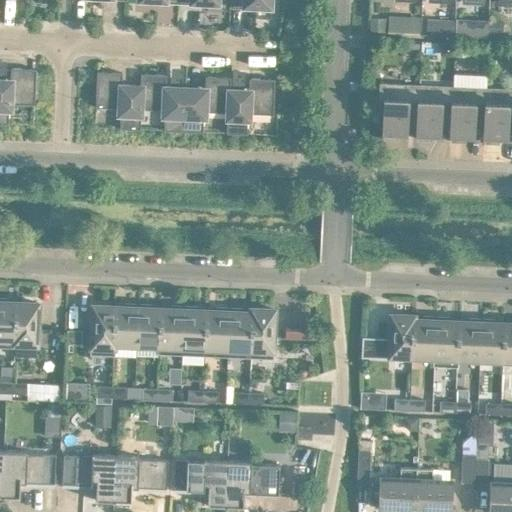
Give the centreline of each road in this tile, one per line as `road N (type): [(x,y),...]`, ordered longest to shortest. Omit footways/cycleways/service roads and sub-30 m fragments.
road 1 (residential): [(0,265),(333,280)]
road 2 (residential): [(333,173),(60,161)]
road 3 (residential): [(278,41),(64,41)]
road 4 (residential): [(333,280),(511,288)]
road 5 (residential): [(511,181),(333,173)]
road 6 (residential): [(342,0),(333,173)]
road 7 (residential): [(60,161),(64,41)]
